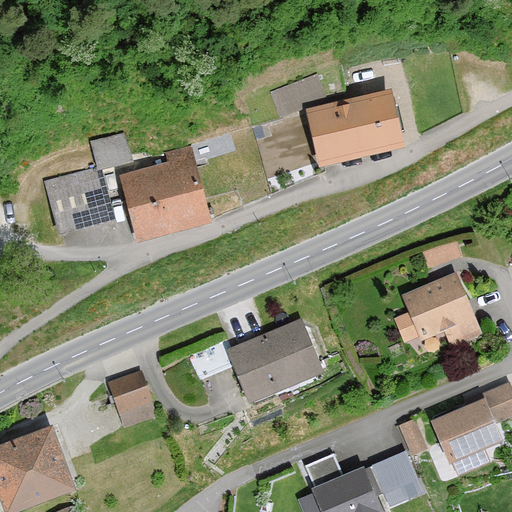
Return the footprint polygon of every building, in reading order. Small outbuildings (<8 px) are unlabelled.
[(316,70),(287,83),(294,97),(323,84),(316,70)] [(392,88),(306,111),(322,168),(407,145),(392,88)] [(127,130),(93,136),(99,165),(132,159),(127,130)] [(194,155),(120,175),(139,243),(213,222),(194,155)] [(423,253),(429,268),(462,257),(457,242),(423,253)] [(457,271),(402,295),(421,340),(444,330),(452,348),(484,334),(457,271)] [(318,316),(241,348),(264,401),(340,369),(318,316)] [(153,370),(122,379),(133,419),(165,411),(153,370)] [(484,393),(486,399),(496,423),(511,416),(511,386),(510,382),(484,393)] [(486,399),(431,421),(450,465),(504,442),(496,423),(486,399)] [(401,419),(412,451),(427,446),(416,414),(401,419)] [(66,425),(0,450),(23,511),(29,511),(91,489),(66,425)] [(314,463),(325,486),(350,475),(339,452),(314,463)] [(350,475),(325,486),(335,511),(399,511),(381,464),(350,475)] [(308,511),(326,511),(326,497),(307,499),(308,511)]
